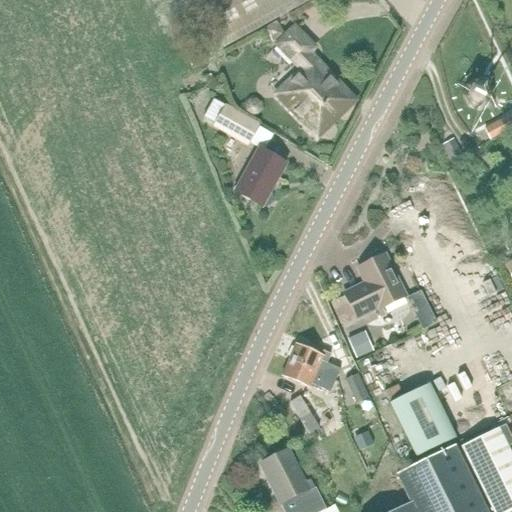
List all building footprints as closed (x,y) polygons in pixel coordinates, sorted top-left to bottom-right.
[(186,0),(217,51),(309,0),(186,0)] [(276,24),(265,30),(271,41),(282,35),(276,24)] [(353,101),(316,63),(307,54),(313,49),(294,29),(277,46),(301,71),(275,96),(316,137),(353,101)] [(210,79),(206,87),(213,91),(217,83),(210,79)] [(489,87),(478,83),(467,87),(463,99),(468,110),(479,114),(490,109),(494,98),(489,87)] [(212,99),(202,117),(215,124),(217,119),(235,130),(252,140),(259,126),(212,99)] [(511,115),(485,129),(491,140),(511,129),(511,115)] [(453,140),(443,146),(454,167),(465,161),(453,140)] [(261,208),(286,164),(258,149),(234,193),(261,208)] [(365,285),(343,296),(355,321),(377,310),(379,314),(405,302),(383,259),(358,271),(365,285)] [(355,361),(370,354),(361,335),(347,341),(355,361)] [(322,352),(320,356),(295,345),(288,361),(334,382),(340,370),(326,364),(330,355),(322,352)] [(471,360),(475,369),(491,362),(487,353),(471,360)] [(469,360),(445,370),(467,423),(491,413),(469,360)] [(329,393),(334,382),(288,361),(281,377),(309,389),(311,385),(329,393)] [(355,403),(367,398),(368,398),(358,375),(345,381),(355,403)] [(429,384),(390,403),(416,456),(455,437),(429,384)] [(308,435),(318,429),(333,419),(332,417),(328,411),(313,420),(299,398),(289,404),(308,435)] [(511,511),(511,459),(507,450),(511,447),(511,443),(504,428),(461,450),(492,511),(511,511)] [(369,435),(355,441),(359,450),(373,444),(369,435)] [(487,511),(456,448),(396,478),(410,505),(395,511),(487,511)] [(286,452),(261,464),(280,504),(283,511),(321,511),(324,511),(310,481),(301,483),(286,452)]
